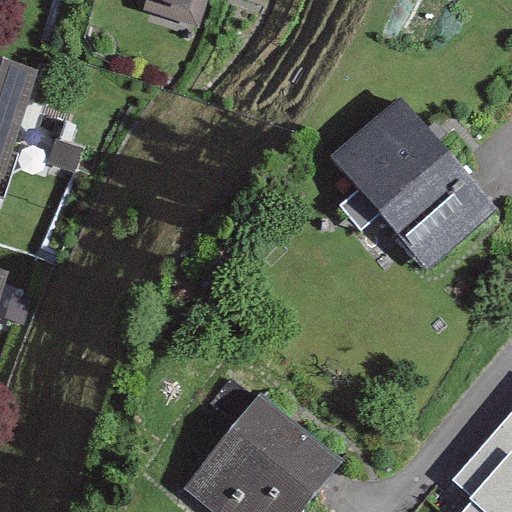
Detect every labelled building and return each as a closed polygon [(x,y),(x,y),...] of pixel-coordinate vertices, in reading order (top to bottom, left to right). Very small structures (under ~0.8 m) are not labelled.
[(196,0),(104,0),(188,26),(196,0)] [(47,86),(0,72),(0,196),(14,201),(47,86)] [(485,222),(371,100),(295,171),(408,293),(485,222)] [(312,511),(349,466),(255,392),(171,499),(188,511),(312,511)] [(511,511),(511,406),(448,481),(472,502),(463,511),(511,511)]
